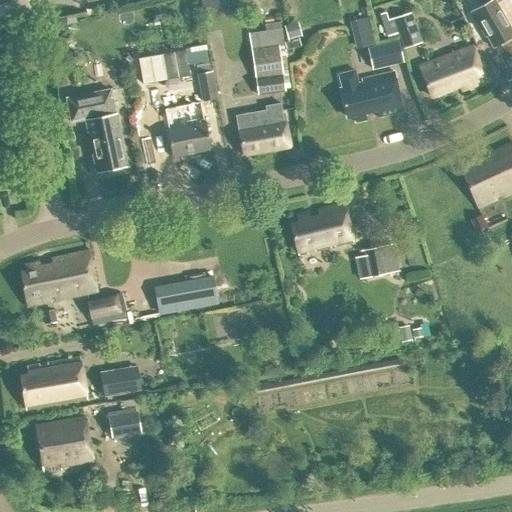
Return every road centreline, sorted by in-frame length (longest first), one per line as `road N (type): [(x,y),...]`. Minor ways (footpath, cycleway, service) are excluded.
road 1 (residential): [(56,230),(379,155),(438,136),(511,96)]
road 2 (residential): [(56,230),(21,0)]
road 3 (tertiary): [(326,511),(511,485)]
